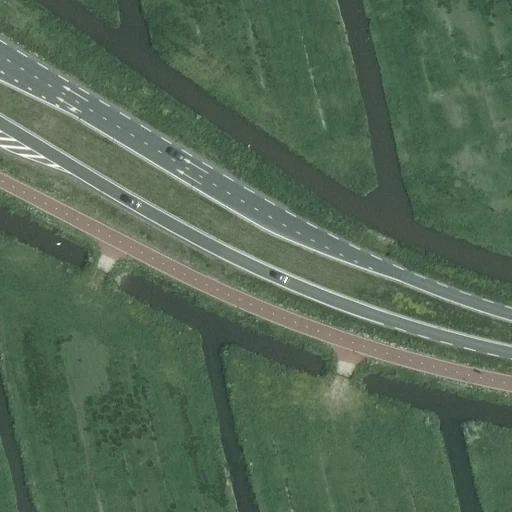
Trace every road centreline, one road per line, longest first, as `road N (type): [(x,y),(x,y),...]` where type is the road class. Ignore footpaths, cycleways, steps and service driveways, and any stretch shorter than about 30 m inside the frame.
road 1 (secondary): [(511,314),(317,239),(0,57)]
road 2 (secondary): [(0,122),(237,258),(429,332),(511,352)]
